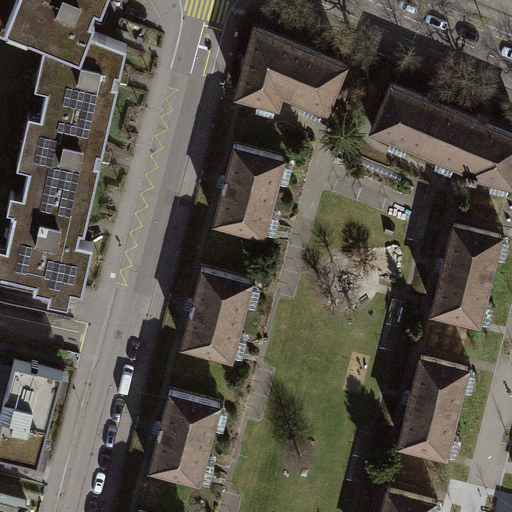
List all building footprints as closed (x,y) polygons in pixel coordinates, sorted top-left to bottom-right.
[(0,0),(0,36),(28,48),(32,38),(6,27),(16,0),(0,0)] [(89,28),(91,29),(93,24),(95,19),(97,20),(103,7),(96,4),(97,0),(16,0),(6,27),(32,38),(49,45),(58,22),(87,33),(89,28)] [(49,78),(44,100),(110,115),(119,76),(127,43),(91,29),(89,28),(87,33),(58,22),(49,45),(55,47),(49,78)] [(346,64),(255,26),(237,93),(278,104),(282,90),(327,109),(346,64)] [(422,149),(441,103),(391,83),(372,128),(422,149)] [(26,178),(92,193),(101,155),(110,115),(44,100),(40,115),(30,161),(26,178)] [(511,133),(441,103),(422,149),(469,169),(467,177),(476,179),(478,175),(511,183),(511,133)] [(285,156),(235,143),(214,221),(265,234),(285,156)] [(92,193),(26,178),(23,191),(16,190),(11,211),(14,212),(7,243),(2,264),(0,271),(35,278),(33,285),(50,289),(51,282),(82,289),(93,241),(82,238),(84,232),(92,193)] [(502,233),(455,222),(446,259),(445,258),(441,272),(442,273),(433,309),(480,321),(502,233)] [(253,279),(203,266),(182,343),(233,356),(253,279)] [(468,366),(422,354),(413,391),(411,390),(408,405),(409,405),(400,441),(446,453),(468,366)] [(37,364),(15,358),(13,365),(3,404),(1,411),(2,412),(0,419),(0,450),(38,461),(63,370),(38,363),(37,364)] [(0,411),(1,411),(13,365),(0,361),(0,411)] [(221,402),(170,389),(150,466),(200,480),(221,402)] [(431,511),(435,498),(389,486),(381,511),(431,511)] [(24,511),(27,500),(0,492),(0,511),(24,511)]
